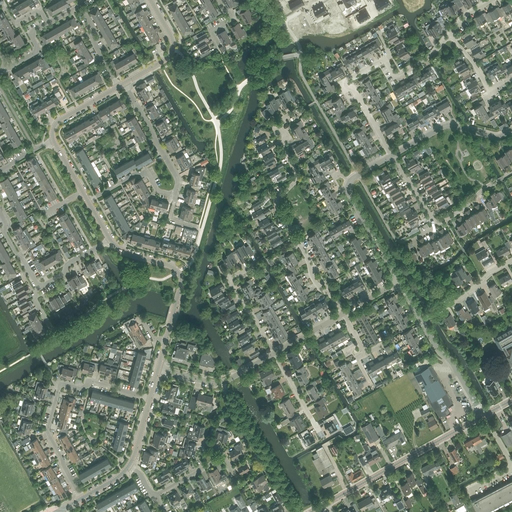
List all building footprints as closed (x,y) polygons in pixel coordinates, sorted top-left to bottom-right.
[(26,10),(31,7),(26,0),(23,0),(25,1),(22,3),(26,10)] [(61,0),(56,3),(60,10),(65,8),(61,0)] [(131,8),(132,11),(139,7),(138,4),(140,3),(138,0),(134,0),(129,3),(132,8),(131,8)] [(202,10),(212,4),(210,0),(208,0),(203,3),(200,5),(202,7),(199,9),(200,11),(202,10)] [(230,0),(225,3),(228,8),(233,5),(234,8),(240,4),(238,1),(235,4),(232,0),(230,0)] [(301,0),(294,0),(291,2),(295,9),(304,4),(301,0)] [(349,0),(342,0),(344,3),(342,4),(345,10),(348,8),(347,7),(352,4),(349,0)] [(381,0),(381,1),(375,4),(379,11),(389,6),(385,0),(381,0)] [(451,2),(448,3),(449,6),(453,13),(454,14),(458,12),(457,10),(459,8),(461,7),(457,0),(453,0),(451,1),(451,2)] [(18,1),(16,2),(21,13),(26,10),(22,3),(19,4),(18,1)] [(171,12),(179,8),(176,4),(177,3),(176,1),(173,2),(174,4),(169,7),(171,12)] [(21,13),(16,2),(13,3),(14,4),(13,5),(12,6),(12,7),(12,8),(10,10),(13,14),(15,13),(17,15),(21,13)] [(449,6),(448,3),(447,2),(440,6),(441,7),(439,9),(440,10),(443,15),(445,14),(448,13),(449,15),(453,13),(449,6)] [(56,3),(51,6),(56,13),(60,10),(56,3)] [(95,8),(90,11),(92,16),(100,11),(97,7),(98,6),(97,4),(94,6),(95,8)] [(205,14),(208,13),(215,8),(212,4),(202,10),(205,14)] [(510,12),(505,4),(502,6),(502,7),(499,8),(504,16),(503,16),(504,17),(507,16),(507,14),(510,12)] [(323,5),(314,11),(318,18),(324,14),(325,17),(331,14),(329,11),(327,12),(323,5)] [(56,13),(51,6),(47,8),(46,7),(44,9),(46,12),(48,10),(51,16),(56,13)] [(135,13),(137,18),(148,12),(147,10),(144,11),(143,8),(141,10),(139,7),(132,11),(134,14),(135,13)] [(243,7),(237,11),(239,15),(241,14),(246,23),(254,19),(248,9),(245,11),(243,7)] [(504,16),(499,8),(498,7),(496,8),(492,10),(496,18),(500,16),(500,18),(503,16),(504,16)] [(174,17),(181,13),(179,8),(171,12),(174,17)] [(208,13),(211,17),(207,19),(208,22),(217,18),(215,15),(218,13),(215,8),(208,13)] [(358,11),(353,14),(355,17),(357,15),(361,22),(370,17),(366,10),(360,13),(358,11)] [(489,12),(486,14),(490,21),(491,23),(494,21),(493,20),(496,18),(492,10),(489,12)] [(102,16),(100,11),(92,16),(95,20),(102,16)] [(137,18),(140,22),(148,17),(146,15),(149,13),(148,12),(137,18)] [(490,21),(486,14),(485,12),(482,14),(479,15),(483,24),(486,22),(487,23),(490,21)] [(177,22),(184,18),(181,13),(174,17),(177,22)] [(340,27),(337,23),(341,21),(338,15),(329,21),(330,23),(323,27),(327,33),(331,31),(332,32),(340,27)] [(479,15),(475,17),(475,18),(472,19),(476,27),(477,28),(480,27),(480,25),(483,24),(479,15)] [(105,21),(102,16),(95,20),(98,25),(105,21)] [(437,33),(441,31),(440,29),(443,27),(442,27),(445,25),(439,16),(437,18),(437,19),(431,22),(433,26),(437,33)] [(0,26),(8,21),(6,17),(0,19),(0,26)] [(140,22),(142,27),(153,20),(152,19),(150,20),(148,17),(140,22)] [(77,23),(74,18),(69,20),(73,28),(78,25),(78,26),(81,25),(79,22),(77,23)] [(184,18),(177,22),(179,26),(187,22),(184,18)] [(68,30),(73,28),(69,20),(64,23),(68,30)] [(142,27),(145,31),(153,26),(151,23),(154,22),(153,20),(142,27)] [(0,28),(2,28),(4,30),(11,26),(8,21),(0,26),(0,28)] [(98,25),(100,30),(108,25),(105,21),(98,25)] [(187,22),(179,26),(182,31),(189,27),(187,22)] [(64,23),(59,26),(64,33),(68,30),(64,23)] [(397,33),(400,31),(396,25),(395,25),(393,23),(387,27),(388,29),(388,30),(389,32),(387,33),(389,37),(396,33),(397,33)] [(231,28),(237,38),(244,34),(245,37),(248,36),(244,28),(241,30),(238,24),(231,28)] [(100,30),(103,34),(110,30),(108,25),(100,30)] [(2,34),(3,37),(14,31),(11,26),(4,30),(5,33),(2,34)] [(59,26),(55,28),(59,36),(64,33),(59,26)] [(145,31),(147,35),(158,29),(157,28),(155,29),(153,26),(145,31)] [(433,26),(427,30),(427,29),(424,30),(428,37),(430,35),(430,36),(433,35),(434,37),(438,34),(437,33),(433,26)] [(182,31),(185,36),(190,33),(191,35),(194,33),(193,31),(192,32),(189,27),(182,31)] [(54,38),(59,36),(55,28),(50,31),(54,38)] [(147,35),(150,40),(149,40),(152,46),(157,43),(155,40),(160,38),(156,32),(159,31),(158,29),(147,35)] [(113,35),(110,30),(103,34),(106,39),(113,35)] [(217,35),(223,45),(230,41),(231,43),(230,44),(233,48),(237,45),(231,34),(228,36),(225,30),(217,35)] [(16,35),(14,31),(3,37),(4,39),(8,37),(9,39),(16,35)] [(50,41),(54,38),(50,31),(45,34),(50,41)] [(462,39),(464,43),(472,38),(470,35),(472,34),(470,31),(461,36),(462,39)] [(13,40),(15,42),(22,38),(19,33),(16,35),(9,39),(10,42),(13,40)] [(198,38),(200,42),(208,38),(205,33),(200,36),(199,33),(193,36),(195,39),(198,38)] [(396,33),(389,37),(388,38),(390,42),(392,41),(393,43),(394,43),(395,45),(402,41),(404,40),(403,37),(400,39),(396,33)] [(45,45),(45,44),(50,41),(45,34),(40,37),(43,42),(41,43),(43,46),(45,45)] [(106,39),(108,44),(116,39),(113,35),(106,39)] [(22,38),(15,42),(17,47),(14,49),(15,52),(21,49),(20,46),(25,43),(22,38)] [(208,38),(200,42),(195,45),(198,50),(200,49),(207,44),(206,42),(209,40),(208,38)] [(379,46),(381,44),(377,38),(370,42),(375,51),(378,50),(379,53),(382,51),(379,46)] [(470,48),(477,43),(475,41),(474,41),(472,38),(464,43),(466,46),(468,49),(470,48)] [(116,39),(108,44),(111,49),(116,46),(118,48),(121,46),(119,44),(118,44),(116,39)] [(75,40),(69,43),(72,48),(76,45),(77,49),(85,45),(82,40),(77,43),(75,40)] [(402,41),(395,45),(397,47),(396,48),(397,50),(396,51),(398,55),(399,55),(399,54),(406,51),(407,50),(408,49),(403,44),(402,41)] [(370,42),(365,45),(372,57),(374,56),(372,53),(375,51),(370,42)] [(477,43),(470,48),(471,50),(473,54),(481,49),(479,46),(480,46),(479,42),(477,43)] [(210,49),(207,44),(200,49),(203,53),(199,55),(201,58),(210,53),(208,50),(210,49)] [(76,53),(77,55),(87,49),(85,45),(77,49),(79,51),(76,53)] [(372,57),(365,45),(360,48),(365,57),(368,55),(369,58),(372,57)] [(129,56),(133,63),(138,60),(135,55),(138,54),(134,48),(131,50),(134,53),(129,56)] [(355,51),(362,63),(364,62),(362,59),(365,57),(360,48),(355,51)] [(81,56),(83,58),(90,54),(87,49),(77,55),(78,57),(81,56)] [(473,54),(475,57),(477,60),(486,55),(484,52),(483,53),(481,49),(473,54)] [(399,54),(399,55),(402,59),(403,57),(405,60),(405,59),(407,62),(413,58),(412,56),(411,56),(407,50),(406,51),(399,54)] [(350,54),(352,56),(355,63),(356,62),(358,61),(360,64),(362,63),(355,51),(350,54)] [(83,58),(85,63),(82,65),(83,68),(89,64),(88,62),(93,59),(90,54),(83,58)] [(123,55),(129,66),(133,63),(129,56),(126,57),(125,54),(123,55)] [(350,54),(344,57),(344,58),(343,58),(343,59),(343,60),(344,60),(349,69),(354,66),(353,64),(355,63),(352,56),(350,54)] [(120,61),(124,69),(129,66),(123,55),(120,57),(122,60),(120,61)] [(36,60),(40,68),(45,65),(47,69),(50,67),(47,61),(44,63),(41,57),(36,60)] [(460,71),(460,70),(467,67),(467,66),(464,62),(462,63),(461,61),(461,62),(459,59),(454,62),(453,63),(454,66),(455,65),(459,71),(460,71)] [(40,68),(36,60),(32,63),(37,73),(40,72),(38,69),(40,68)] [(120,61),(115,64),(113,60),(110,62),(113,68),(116,66),(119,71),(124,69),(120,61)] [(334,66),(335,69),(340,77),(345,74),(342,68),(344,67),(341,62),(334,66)] [(491,64),(493,67),(496,73),(499,72),(501,74),(505,71),(503,67),(500,68),(497,63),(497,62),(496,62),(495,62),(491,64)] [(37,73),(32,63),(27,66),(31,73),(34,71),(35,75),(37,73)] [(491,64),(484,69),(490,80),(495,77),(494,75),(496,73),(493,67),(491,64)] [(511,75),(511,65),(509,66),(507,64),(506,65),(503,67),(505,71),(508,70),(511,76),(511,75)] [(31,73),(27,66),(22,68),(28,79),(30,78),(28,74),(31,73)] [(464,80),(470,76),(469,74),(470,73),(468,71),(470,70),(468,66),(467,66),(467,67),(460,70),(460,71),(463,77),(462,77),(464,80)] [(424,73),(427,80),(430,78),(431,79),(432,79),(432,80),(433,80),(434,79),(437,78),(430,67),(426,69),(427,72),(424,73)] [(17,71),(22,78),(23,81),(28,79),(22,68),(17,71)] [(332,74),(335,80),(340,77),(335,69),(333,71),(331,68),(326,71),(329,76),(332,74)] [(22,78),(17,71),(13,74),(16,79),(13,81),(16,86),(19,85),(17,81),(22,78)] [(98,73),(93,76),(97,83),(102,80),(99,75),(101,74),(99,71),(97,72),(98,73)] [(319,75),(325,86),(330,83),(327,77),(329,76),(326,71),(319,75)] [(427,80),(424,73),(421,75),(420,73),(415,75),(420,84),(422,87),(425,85),(426,83),(425,81),(427,80)] [(420,84),(415,75),(410,78),(412,80),(409,82),(412,88),(420,84)] [(97,83),(93,76),(88,79),(92,86),(97,83)] [(366,88),(372,84),(368,76),(359,81),(362,86),(364,85),(366,88)] [(470,88),(476,84),(478,83),(475,79),(473,80),(472,78),(470,76),(464,80),(465,82),(466,82),(470,88)] [(84,81),(88,89),(92,86),(88,79),(84,81)] [(402,82),(408,91),(409,94),(414,91),(412,88),(409,82),(406,83),(405,80),(402,82)] [(79,84),(83,91),(88,89),(84,81),(79,84)] [(139,97),(149,91),(144,82),(137,86),(139,90),(137,92),(139,97)] [(408,91),(402,82),(400,83),(402,86),(399,88),(404,96),(409,94),(408,91)] [(331,85),(330,83),(325,86),(322,87),(325,92),(330,89),(332,92),(336,89),(334,84),(331,85)] [(83,91),(79,84),(74,87),(78,94),(83,91)] [(372,84),(366,88),(367,90),(364,92),(366,94),(375,89),(372,84)] [(470,88),(468,89),(472,95),(471,95),(472,98),(479,94),(477,92),(478,92),(477,89),(479,88),(476,84),(470,88)] [(399,88),(396,89),(395,86),(392,87),(399,99),(404,96),(399,88)] [(74,87),(70,89),(69,88),(67,90),(68,93),(70,91),(74,97),(78,94),(74,87)] [(375,89),(366,94),(367,96),(370,95),(371,97),(380,92),(378,87),(375,89)] [(55,105),(60,102),(58,98),(62,96),(58,88),(53,90),(55,93),(50,95),(51,97),(55,105)] [(149,91),(139,97),(142,102),(146,99),(147,102),(154,99),(149,91)] [(279,94),(280,97),(284,103),(285,102),(289,100),(288,100),(292,98),(294,102),(297,100),(291,91),(285,94),(283,91),(279,94)] [(371,104),(383,97),(380,92),(371,97),(373,100),(370,102),(371,104)] [(45,97),(51,107),(55,105),(51,97),(49,99),(47,96),(45,97)] [(51,107),(45,97),(43,98),(44,101),(42,103),(46,110),(51,107)] [(285,102),(284,103),(280,97),(276,100),(274,98),(269,100),(270,102),(271,102),(275,109),(280,107),(279,105),(282,104),(285,109),(288,107),(285,102)] [(343,102),(340,97),(334,100),(333,98),(328,100),(331,105),(333,104),(335,107),(343,102)] [(386,102),(383,97),(371,104),(373,106),(376,105),(377,107),(386,102)] [(446,98),(441,101),(448,112),(450,111),(449,108),(451,107),(446,98)] [(119,100),(114,103),(118,111),(123,108),(123,107),(126,106),(122,100),(120,101),(119,100)] [(149,113),(156,109),(154,104),(156,103),(155,100),(148,104),(150,106),(146,108),(149,113)] [(474,115),(479,112),(485,109),(483,106),(485,105),(483,100),(478,103),(479,105),(471,110),(474,115)] [(501,113),(503,112),(508,109),(505,104),(503,106),(500,100),(495,103),(501,113)] [(35,102),(41,113),(46,110),(42,103),(39,104),(37,101),(35,102)] [(448,112),(441,101),(436,103),(438,106),(441,112),(444,111),(446,114),(448,112)] [(35,102),(33,104),(35,107),(30,110),(36,121),(39,119),(37,115),(41,113),(35,102)] [(271,102),(270,102),(266,105),(268,108),(261,111),(266,120),(269,118),(268,115),(271,113),(271,114),(276,111),(275,109),(271,102)] [(343,102),(335,107),(336,109),(334,111),(337,116),(341,113),(340,111),(346,107),(343,102)] [(118,111),(114,103),(109,106),(113,113),(118,111)] [(384,117),(392,112),(390,109),(393,108),(390,103),(385,106),(387,108),(381,112),(384,117)] [(501,113),(495,103),(489,106),(491,109),(489,110),(490,113),(493,118),(501,113)] [(113,113),(109,106),(104,109),(108,116),(113,113)] [(351,111),(348,112),(351,117),(351,118),(353,120),(358,118),(355,112),(357,110),(355,106),(350,108),(351,111)] [(433,109),(438,118),(440,117),(439,114),(441,112),(438,106),(433,109)] [(156,116),(157,119),(163,115),(159,108),(156,109),(149,113),(152,118),(156,116)] [(108,116),(104,109),(99,112),(100,113),(103,119),(108,116)] [(420,116),(425,125),(430,122),(429,119),(431,118),(428,112),(426,109),(423,111),(424,114),(420,116)] [(438,118),(433,109),(428,112),(431,118),(434,116),(436,119),(438,118)] [(479,112),(484,120),(487,118),(488,121),(493,118),(490,113),(488,114),(485,109),(479,112)] [(343,122),(351,118),(351,117),(348,112),(343,115),(341,113),(337,116),(338,118),(339,121),(342,119),(343,122)] [(392,112),(384,117),(387,122),(392,119),(394,121),(398,118),(397,116),(396,113),(393,115),(392,112)] [(8,119),(10,118),(7,113),(0,117),(2,122),(3,122),(8,119)] [(425,125),(420,116),(419,113),(411,118),(416,127),(419,125),(420,127),(425,125)] [(89,119),(93,127),(95,129),(102,125),(100,121),(97,115),(94,116),(89,119)] [(135,117),(127,121),(125,123),(128,128),(130,126),(138,122),(135,117)] [(159,130),(168,125),(164,117),(158,121),(160,123),(156,125),(159,130)] [(394,135),(399,132),(397,129),(401,127),(399,125),(401,123),(401,122),(398,118),(394,121),(395,124),(390,127),(392,132),(393,132),(394,135)] [(416,127),(411,118),(406,121),(410,127),(407,129),(410,133),(415,131),(414,128),(416,127)] [(11,124),(8,119),(3,122),(2,122),(1,123),(4,128),(11,124)] [(93,127),(89,119),(84,122),(88,129),(93,127)] [(297,126),(291,129),(294,134),(302,130),(300,127),(303,126),(300,121),(295,123),(297,126)] [(88,129),(84,122),(79,125),(83,132),(88,129)] [(133,131),(141,127),(138,122),(130,126),(133,131)] [(14,128),(11,124),(4,128),(6,133),(14,128)] [(83,132),(79,125),(74,128),(78,135),(83,132)] [(173,132),(168,125),(159,130),(161,135),(165,133),(167,136),(173,132)] [(356,139),(359,138),(365,134),(364,132),(366,130),(363,125),(358,128),(360,131),(354,134),(354,135),(354,136),(356,139)] [(392,132),(390,127),(387,128),(386,126),(381,129),(383,133),(386,132),(389,138),(394,135),(393,132),(392,132)] [(136,136),(143,132),(141,127),(133,131),(136,136)] [(9,137),(16,133),(14,128),(6,133),(9,137)] [(69,130),(73,138),(74,140),(79,137),(78,135),(74,128),(69,130)] [(304,139),(309,136),(304,129),(302,130),(294,134),(297,140),(303,136),(304,139)] [(74,140),(73,138),(69,130),(64,133),(69,143),(74,140)] [(143,132),(136,136),(133,137),(136,143),(146,137),(143,132)] [(12,142),(19,138),(16,133),(9,137),(12,142)] [(169,140),(165,142),(168,147),(178,141),(174,134),(168,137),(169,140)] [(359,138),(356,139),(359,144),(361,143),(371,138),(369,135),(367,137),(365,134),(359,138)] [(269,147),(268,146),(266,143),(264,140),(268,138),(266,135),(257,140),(256,139),(254,140),(253,141),(254,143),(256,144),(258,143),(260,146),(257,148),(260,153),(263,151),(269,147)] [(300,144),(302,148),(303,150),(309,146),(310,149),(314,146),(309,136),(304,139),(305,141),(300,144)] [(19,138),(12,142),(14,147),(22,143),(19,138)] [(364,148),(371,144),(369,141),(372,140),(371,138),(361,143),(364,148)] [(178,141),(168,147),(171,152),(175,150),(176,152),(182,149),(178,141)] [(268,146),(269,147),(263,151),(266,156),(263,157),(266,162),(274,157),(274,158),(275,157),(273,152),(271,153),(269,149),(275,146),(273,143),(268,146)] [(303,150),(302,148),(300,144),(297,146),(296,143),(291,146),(293,151),(296,149),(299,155),(304,152),(303,150)] [(364,148),(362,149),(365,156),(367,156),(377,150),(375,146),(372,147),(371,144),(364,148)] [(75,153),(78,157),(86,153),(83,148),(75,153)] [(144,155),(148,162),(153,160),(150,154),(152,152),(150,150),(148,151),(149,152),(144,155)] [(179,163),(189,157),(185,150),(179,153),(180,156),(176,158),(179,163)] [(331,152),(323,157),(329,167),(334,164),(331,158),(333,157),(331,152)] [(410,167),(409,166),(416,163),(416,162),(414,159),(416,158),(413,152),(406,157),(407,160),(406,160),(408,162),(406,163),(408,167),(410,167)] [(86,153),(78,157),(81,162),(88,158),(86,153)] [(506,154),(505,154),(501,156),(506,165),(511,162),(510,160),(509,160),(506,154)] [(148,162),(144,155),(139,158),(143,165),(148,162)] [(27,167),(30,166),(37,161),(34,156),(27,161),(29,164),(26,165),(27,167)] [(506,165),(501,156),(496,159),(501,168),(506,165)] [(189,157),(179,163),(182,168),(186,166),(187,168),(193,165),(189,157)] [(269,166),(272,171),(278,168),(279,169),(284,166),(282,163),(277,166),(275,163),(276,162),(274,158),(274,157),(266,162),(264,163),(267,167),(269,166)] [(329,167),(323,157),(320,158),(315,161),(318,166),(321,164),(324,170),(329,167)] [(88,158),(81,162),(84,167),(91,163),(88,158)] [(135,160),(134,158),(129,161),(133,168),(137,166),(138,166),(135,160)] [(138,166),(137,166),(139,168),(143,165),(139,158),(135,160),(138,166)] [(37,161),(30,166),(32,171),(40,166),(37,161)] [(124,164),(128,171),(133,168),(129,161),(124,164)] [(308,174),(311,177),(313,176),(314,176),(319,173),(316,167),(318,166),(315,161),(312,163),(311,164),(312,166),(309,168),(311,172),(308,174)] [(410,167),(408,167),(410,171),(412,170),(412,171),(414,170),(415,172),(416,171),(417,174),(424,170),(422,167),(421,168),(417,162),(416,162),(416,163),(409,166),(410,167)] [(86,172),(94,167),(91,163),(84,167),(86,172)] [(119,166),(124,174),(128,171),(124,164),(119,166)] [(35,176),(43,171),(40,166),(32,171),(35,176)] [(119,166),(114,169),(119,176),(124,174),(119,166)] [(94,167),(86,172),(89,176),(96,172),(94,167)] [(204,172),(205,168),(202,167),(196,169),(195,173),(192,172),(191,178),(199,180),(201,181),(204,172)] [(272,171),(269,173),(272,177),(273,177),(275,180),(277,179),(278,182),(286,177),(285,174),(282,176),(280,173),(281,172),(279,169),(278,168),(272,171)] [(38,181),(46,176),(43,171),(35,176),(38,181)] [(92,181),(99,177),(101,175),(99,171),(96,172),(89,176),(92,181)] [(380,185),(382,183),(391,178),(388,174),(386,175),(383,171),(375,176),(380,185)] [(422,180),(430,176),(428,171),(419,176),(422,180)] [(323,174),(320,175),(319,173),(314,176),(313,176),(311,177),(314,182),(317,180),(318,182),(320,183),(321,182),(325,179),(323,174)] [(41,186),(49,181),(46,176),(38,181),(41,186)] [(430,176),(422,180),(425,185),(433,180),(430,176)] [(0,182),(3,186),(11,182),(8,177),(0,182)] [(99,177),(92,181),(94,186),(102,182),(99,177)] [(134,183),(137,188),(145,184),(142,179),(138,181),(136,177),(130,181),(132,185),(134,183)] [(193,184),(192,187),(199,189),(200,186),(197,185),(199,180),(191,178),(189,183),(193,184)] [(392,181),(391,178),(382,183),(385,188),(393,183),(396,182),(395,180),(392,181)] [(433,180),(425,185),(427,190),(436,185),(433,180)] [(44,191),(51,186),(49,181),(41,186),(44,191)] [(323,194),(330,190),(328,188),(331,186),(328,181),(319,186),(323,194)] [(13,187),(11,182),(3,186),(6,191),(13,187)] [(396,188),(393,183),(385,188),(383,189),(386,194),(388,193),(390,192),(389,192),(396,188)] [(145,184),(137,188),(135,190),(138,195),(138,194),(148,189),(145,184)] [(436,185),(427,190),(430,195),(432,194),(438,190),(438,189),(436,185)] [(46,194),(43,195),(44,197),(54,191),(51,186),(44,191),(46,194)] [(13,187),(6,191),(8,196),(16,192),(13,187)] [(199,189),(192,187),(192,190),(188,189),(186,194),(197,197),(199,189)] [(390,197),(392,196),(401,192),(398,187),(396,188),(389,192),(390,192),(388,193),(390,197)] [(432,194),(434,198),(443,193),(440,188),(438,189),(438,190),(432,194)] [(148,199),(147,196),(151,194),(148,189),(138,194),(141,199),(140,200),(144,206),(148,199)] [(323,194),(326,199),(336,193),(334,191),(331,193),(330,190),(323,194)] [(48,197),(50,201),(57,196),(54,191),(44,197),(45,199),(48,197)] [(491,194),(491,195),(492,196),(495,202),(501,198),(502,199),(504,198),(501,192),(501,191),(498,193),(498,192),(496,193),(495,191),(491,194)] [(16,192),(8,196),(11,200),(11,201),(17,197),(19,196),(16,192)] [(392,196),(395,201),(403,196),(401,192),(392,196)] [(324,200),(326,205),(336,200),(334,197),(337,196),(336,193),(326,199),(324,200)] [(434,198),(437,203),(445,198),(443,193),(434,198)] [(195,206),(197,197),(186,194),(185,200),(189,201),(188,204),(195,206)] [(104,199),(107,204),(114,199),(111,195),(104,199)] [(495,202),(492,196),(491,195),(488,197),(488,198),(488,199),(489,201),(487,202),(485,204),(489,210),(491,209),(490,208),(497,204),(495,202)] [(395,201),(397,206),(406,201),(403,196),(395,201)] [(17,197),(11,201),(11,200),(9,201),(12,206),(20,202),(17,197)] [(450,206),(445,198),(437,203),(440,208),(442,206),(444,209),(450,206)] [(109,208),(117,204),(114,199),(107,204),(109,208)] [(148,199),(144,206),(155,209),(158,200),(152,199),(152,200),(148,199)] [(406,201),(397,206),(395,207),(398,212),(409,206),(407,203),(411,201),(409,201),(408,200),(408,199),(406,201)] [(255,219),(258,217),(258,216),(264,213),(263,212),(264,212),(262,208),(261,209),(259,206),(263,203),(261,200),(252,206),(256,212),(252,213),(255,219)] [(326,205),(329,210),(341,203),(340,201),(337,203),(336,200),(326,205)] [(15,211),(22,207),(20,202),(12,206),(15,211)] [(161,211),(166,212),(169,213),(172,205),(169,204),(169,203),(163,202),(161,211)] [(341,203),(329,210),(332,215),(341,210),(340,207),(343,206),(341,203)] [(117,204),(109,208),(112,213),(119,209),(117,204)] [(181,211),(192,214),(195,206),(188,204),(187,207),(183,206),(181,211)] [(17,216),(25,211),(22,207),(15,211),(17,216)] [(410,220),(416,216),(417,216),(418,215),(416,211),(414,212),(412,210),(410,208),(404,212),(405,214),(406,214),(410,220)] [(484,208),(479,211),(484,219),(489,216),(484,208)] [(119,209),(112,213),(115,218),(122,213),(119,209)] [(268,209),(264,212),(263,212),(264,213),(258,216),(258,217),(261,221),(259,223),(262,228),(263,226),(271,222),(268,217),(266,218),(265,215),(270,212),(268,209)] [(28,216),(25,211),(17,216),(20,221),(28,216)] [(192,214),(181,211),(180,217),(184,218),(183,221),(190,222),(192,214)] [(480,222),(484,219),(479,211),(475,213),(480,222)] [(58,220),(60,222),(69,217),(66,212),(58,216),(60,219),(58,220)] [(122,213),(115,218),(117,222),(125,218),(122,213)] [(480,222),(475,213),(470,216),(475,225),(480,222)] [(416,216),(410,220),(408,220),(412,227),(411,227),(412,230),(417,227),(419,226),(418,224),(418,223),(417,221),(419,220),(417,216),(416,216)] [(470,227),(475,225),(470,216),(465,219),(466,221),(467,220),(470,227)] [(62,227),(64,226),(72,222),(69,217),(60,222),(62,227)] [(120,227),(127,223),(125,218),(117,222),(120,227)] [(346,221),(344,218),(342,219),(348,229),(353,226),(349,219),(346,221)] [(343,232),(348,229),(342,219),(340,221),(342,224),(339,225),(343,232)] [(470,227),(467,220),(466,221),(462,223),(467,232),(471,229),(470,227)] [(18,227),(13,230),(16,235),(23,230),(20,226),(24,224),(22,221),(17,224),(18,227)] [(265,231),(268,236),(277,231),(278,233),(282,230),(281,227),(275,230),(274,227),(275,226),(272,221),(271,222),(263,226),(266,231),(265,231)] [(72,222),(64,226),(62,227),(65,232),(75,227),(72,222)] [(127,223),(120,227),(123,232),(126,230),(130,228),(127,223)] [(459,236),(467,232),(462,223),(457,226),(458,228),(456,230),(459,236)] [(338,234),(343,232),(339,225),(336,227),(335,224),(333,225),(338,234)] [(338,234),(333,225),(330,226),(332,229),(329,231),(334,239),(339,236),(338,234)] [(68,238),(70,236),(77,232),(75,227),(65,232),(65,233),(68,238)] [(18,239),(29,233),(26,229),(23,230),(16,235),(18,239)] [(190,230),(188,237),(191,238),(192,235),(196,236),(197,231),(195,230),(193,231),(190,230)] [(277,231),(268,236),(274,247),(285,241),(284,238),(281,239),(279,236),(280,236),(278,233),(277,231)] [(77,232),(70,236),(68,238),(71,243),(73,241),(80,237),(77,232)] [(309,243),(318,238),(320,237),(317,232),(311,235),(309,237),(310,239),(307,241),(309,243)] [(21,244),(31,238),(29,233),(18,239),(21,244)] [(131,242),(136,244),(139,236),(129,233),(127,240),(131,241),(131,242)] [(439,238),(445,249),(450,246),(448,244),(444,235),(442,233),(440,234),(441,237),(439,238)] [(453,241),(448,233),(444,235),(448,244),(453,241)] [(145,235),(144,237),(142,245),(147,247),(150,239),(150,236),(145,235)] [(73,241),(75,246),(83,242),(80,237),(73,241)] [(349,241),(352,246),(356,244),(361,240),(360,238),(357,240),(355,237),(349,241)] [(440,251),(445,249),(439,238),(437,239),(435,237),(433,238),(434,241),(439,249),(440,251)] [(34,243),(31,238),(21,244),(24,249),(29,246),(31,249),(36,245),(35,242),(34,243)] [(313,244),(315,247),(321,243),(318,238),(309,243),(310,246),(313,244)] [(167,251),(169,242),(163,240),(162,246),(161,249),(167,251)] [(174,244),(172,252),(178,254),(180,243),(181,241),(179,240),(178,243),(175,242),(174,244)] [(361,240),(356,244),(352,246),(354,251),(361,247),(359,244),(362,242),(361,240)] [(485,240),(481,243),(483,246),(484,245),(486,248),(489,247),(485,240)] [(433,250),(430,243),(429,241),(424,244),(429,253),(433,250)] [(434,252),(439,249),(434,241),(430,243),(433,250),(434,252)] [(504,243),(506,246),(496,251),(500,258),(510,253),(508,249),(511,247),(508,241),(504,243)] [(83,242),(75,246),(78,251),(86,247),(83,242)] [(323,242),(321,243),(315,247),(316,249),(313,251),(314,253),(324,248),(325,247),(323,242)] [(241,257),(242,256),(246,254),(245,254),(249,252),(251,256),(254,254),(248,245),(246,247),(244,244),(236,248),(237,250),(238,251),(241,257)] [(421,257),(429,253),(424,244),(419,247),(421,250),(418,251),(421,257)] [(185,247),(183,255),(189,257),(191,250),(192,250),(193,247),(191,246),(190,248),(185,247)] [(362,250),(361,247),(354,251),(357,256),(367,250),(365,248),(362,250)] [(327,253),(324,248),(314,253),(316,255),(319,254),(320,257),(327,253)] [(0,252),(0,256),(1,258),(8,254),(5,249),(0,252)] [(57,251),(58,252),(53,254),(58,262),(62,259),(59,254),(61,252),(60,249),(57,251)] [(485,267),(494,262),(488,251),(486,252),(484,249),(475,254),(479,260),(481,259),(485,267)] [(245,261),(242,256),(241,257),(238,251),(237,250),(232,253),(231,252),(226,254),(227,256),(228,256),(232,264),(232,263),(237,261),(236,259),(239,258),(242,263),(245,261)] [(368,252),(367,250),(357,256),(360,260),(367,257),(365,254),(368,252)] [(281,255),(285,263),(288,261),(296,257),(293,252),(287,255),(285,252),(281,255)] [(53,264),(58,262),(53,254),(51,256),(49,253),(47,254),(53,264)] [(331,260),(327,253),(320,257),(322,259),(319,261),(322,265),(331,260)] [(409,256),(412,262),(417,259),(414,253),(409,256)] [(3,263),(4,263),(9,260),(11,259),(8,254),(1,258),(3,263)] [(47,258),(44,260),(48,267),(53,264),(47,254),(45,255),(47,258)] [(228,256),(227,256),(223,259),(225,262),(218,265),(223,274),(226,272),(225,269),(228,267),(228,268),(233,265),(232,263),(232,264),(228,256)] [(299,262),(296,257),(288,261),(289,264),(287,265),(289,270),(294,267),(293,265),(299,262)] [(48,267),(44,260),(41,261),(40,260),(37,259),(33,261),(36,267),(40,264),(43,270),(48,267)] [(326,269),(328,272),(335,268),(338,266),(334,259),(331,260),(322,265),(325,270),(326,269)] [(364,263),(367,268),(377,263),(376,260),(373,262),(371,259),(364,263)] [(9,260),(4,263),(3,263),(1,264),(4,269),(11,264),(9,260)] [(95,260),(90,263),(95,271),(103,267),(99,261),(96,262),(95,260)] [(96,273),(95,271),(90,263),(85,265),(86,268),(84,270),(87,276),(90,274),(91,276),(96,273)] [(367,268),(370,273),(377,269),(375,266),(378,265),(377,263),(367,268)] [(4,269),(7,273),(14,269),(11,264),(4,269)] [(287,275),(290,280),(296,276),(295,274),(297,272),(294,267),(289,270),(291,273),(287,275)] [(458,275),(452,279),(456,286),(463,282),(461,279),(464,277),(467,282),(472,279),(469,274),(467,275),(462,267),(456,271),(458,275)] [(335,268),(328,272),(330,275),(328,276),(331,281),(340,276),(335,268)] [(14,269),(7,273),(10,278),(8,279),(10,281),(13,279),(12,277),(17,274),(14,269)] [(370,273),(373,278),(382,272),(381,270),(378,272),(377,269),(370,273)] [(384,275),(382,272),(373,278),(376,283),(382,279),(381,276),(384,275)] [(511,280),(511,279),(509,274),(499,279),(503,286),(511,280)] [(87,285),(82,276),(79,277),(77,275),(72,277),(77,285),(78,287),(79,289),(87,285)] [(290,280),(293,285),(302,280),(301,277),(298,279),(296,276),(290,280)] [(78,287),(77,285),(72,277),(67,280),(69,283),(66,285),(69,291),(70,290),(70,291),(78,287)] [(14,280),(8,284),(10,286),(13,291),(23,285),(22,283),(23,282),(22,279),(20,280),(16,283),(14,280)] [(244,292),(252,288),(251,285),(253,283),(250,279),(246,281),(247,284),(241,287),(244,292)] [(364,286),(361,279),(356,282),(361,291),(363,290),(362,287),(364,286)] [(293,285),(290,286),(293,291),(295,290),(302,286),(300,284),(303,282),(302,280),(293,285)] [(356,282),(351,284),(355,291),(357,289),(359,293),(361,291),(356,282)] [(218,300),(225,296),(222,291),(222,292),(220,289),(224,286),(222,283),(210,290),(216,302),(218,300)] [(351,284),(346,287),(351,297),(354,295),(352,292),(355,291),(351,284)] [(495,284),(489,288),(492,294),(490,296),(493,302),(496,300),(494,297),(501,293),(495,284)] [(29,288),(28,286),(25,288),(23,285),(13,291),(15,296),(29,288)] [(298,295),(308,289),(306,287),(303,289),(302,286),(295,290),(298,295)] [(244,292),(247,297),(253,294),(254,296),(263,291),(261,288),(260,288),(260,287),(259,287),(259,288),(254,290),(252,288),(244,292)] [(351,297),(346,287),(341,290),(345,296),(347,295),(349,298),(351,297)] [(29,294),(27,292),(30,290),(29,288),(15,296),(18,300),(21,298),(21,299),(29,294)] [(308,289),(298,295),(296,296),(299,301),(307,296),(306,293),(309,292),(308,289)] [(261,303),(270,298),(267,292),(265,294),(263,291),(254,296),(257,301),(259,300),(261,303)] [(478,297),(484,307),(483,308),(484,311),(489,308),(488,304),(491,303),(485,292),(478,297)] [(30,296),(29,294),(21,299),(21,298),(18,300),(20,305),(28,301),(27,298),(30,296)] [(57,296),(54,297),(60,308),(65,305),(64,303),(67,301),(64,295),(61,297),(59,295),(58,294),(56,295),(57,296)] [(218,300),(221,305),(224,303),(227,310),(229,308),(235,305),(234,302),(231,303),(229,300),(230,300),(227,295),(225,296),(218,300)] [(390,308),(396,305),(394,302),(397,301),(394,296),(390,298),(389,297),(385,300),(390,308)] [(51,303),(48,304),(51,310),(54,309),(56,311),(60,308),(54,297),(49,300),(51,303)] [(319,299),(320,302),(325,311),(328,310),(326,307),(329,306),(324,297),(319,299)] [(270,298),(261,303),(263,305),(260,307),(261,309),(263,308),(270,305),(273,303),(270,298)] [(30,302),(29,303),(28,301),(20,305),(18,306),(21,311),(20,312),(22,315),(28,311),(26,308),(33,305),(33,304),(32,305),(30,302)] [(467,305),(472,313),(477,310),(479,313),(483,311),(480,305),(478,307),(474,301),(467,305)] [(315,305),(319,311),(322,310),(323,313),(325,311),(320,302),(315,305)] [(309,305),(316,317),(318,316),(316,313),(319,311),(315,305),(314,303),(309,305)] [(304,308),(309,317),(312,315),(314,318),(316,317),(309,305),(304,308)] [(402,308),(400,306),(397,307),(396,305),(390,308),(387,310),(390,315),(402,308)] [(263,319),(275,312),(272,307),(271,307),(265,311),(263,312),(265,315),(262,316),(263,319)] [(462,307),(456,311),(461,320),(466,317),(467,320),(472,317),(468,310),(465,312),(462,307)] [(304,308),(299,311),(303,317),(305,322),(306,323),(308,321),(307,318),(309,317),(304,308)] [(402,308),(390,315),(393,320),(395,318),(402,315),(400,312),(403,310),(402,308)] [(355,318),(356,321),(365,315),(362,310),(356,314),(358,317),(355,318)] [(232,329),(233,328),(241,323),(238,319),(237,319),(236,316),(239,314),(237,311),(229,316),(228,315),(221,318),(223,322),(226,320),(232,329)] [(24,319),(28,317),(31,321),(38,317),(35,312),(30,315),(28,312),(23,316),(24,319)] [(275,312),(263,319),(264,321),(267,319),(269,322),(278,317),(275,312)] [(450,314),(444,318),(449,327),(453,325),(456,330),(462,327),(458,321),(455,322),(450,314)] [(368,320),(365,315),(356,321),(357,323),(360,321),(362,324),(368,320)] [(395,318),(398,323),(408,318),(406,316),(403,317),(402,315),(395,318)] [(30,325),(29,325),(30,328),(41,322),(38,317),(31,321),(28,322),(30,325)] [(278,317),(269,322),(270,325),(267,326),(269,328),(280,322),(278,317)] [(406,322),(409,320),(408,318),(398,323),(396,325),(400,332),(403,330),(402,328),(408,325),(406,322)] [(129,332),(139,326),(136,322),(133,323),(131,319),(124,323),(123,324),(125,326),(126,327),(129,332)] [(371,325),(368,320),(362,324),(363,327),(360,328),(362,331),(371,325)] [(41,322),(30,328),(33,332),(43,326),(41,322)] [(248,334),(253,331),(251,328),(245,331),(244,328),(245,327),(242,322),(241,323),(233,328),(236,332),(238,331),(241,336),(247,332),(248,334)] [(280,322),(269,328),(270,331),(273,329),(274,332),(283,327),(280,322)] [(374,330),(371,325),(362,331),(363,333),(366,331),(367,334),(374,330)] [(33,332),(35,337),(37,340),(42,337),(41,334),(46,331),(43,326),(33,332)] [(139,326),(129,332),(128,332),(131,337),(141,331),(139,326)] [(283,327),(274,332),(276,334),(273,336),(274,338),(286,332),(283,327)] [(343,342),(348,339),(346,335),(341,327),(339,329),(340,331),(338,333),(343,342)] [(401,335),(404,340),(413,335),(411,332),(414,330),(413,328),(401,335)] [(500,336),(494,339),(497,344),(501,352),(504,350),(506,353),(502,355),(510,369),(511,372),(511,349),(508,351),(506,349),(507,349),(510,347),(511,346),(511,345),(511,329),(510,330),(508,331),(505,333),(501,335),(500,336)] [(376,335),(374,330),(367,334),(369,336),(366,338),(367,340),(376,335)] [(141,331),(131,337),(134,342),(144,336),(141,331)] [(251,343),(252,344),(257,341),(255,338),(250,341),(248,338),(250,337),(248,334),(247,332),(241,336),(238,337),(240,342),(241,342),(243,347),(245,346),(251,343)] [(286,332),(274,338),(275,341),(278,339),(280,342),(289,337),(286,332)] [(333,332),(331,333),(338,344),(343,342),(338,333),(335,335),(333,332)] [(338,344),(331,333),(329,334),(331,337),(328,339),(333,347),(338,344)] [(367,340),(368,342),(371,341),(373,344),(379,340),(378,338),(376,335),(367,340)] [(413,335),(404,340),(406,345),(409,344),(419,338),(417,336),(414,338),(413,335)] [(144,336),(134,342),(136,345),(137,346),(139,349),(141,348),(139,345),(147,341),(144,336)] [(333,347),(328,339),(326,340),(324,337),(321,339),(327,348),(328,350),(333,347)] [(412,349),(418,345),(417,342),(420,340),(419,338),(409,344),(412,349)] [(327,348),(321,339),(319,340),(321,343),(318,344),(322,351),(327,348)] [(186,345),(176,342),(173,354),(175,355),(175,357),(187,361),(189,351),(194,352),(197,343),(187,340),(186,345)] [(254,347),(252,344),(251,343),(245,346),(243,347),(242,348),(245,352),(248,351),(252,358),(260,353),(258,349),(255,351),(254,348),(254,347)] [(412,349),(409,350),(412,355),(419,351),(420,354),(425,351),(422,346),(420,348),(418,345),(412,349)] [(295,349),(287,353),(290,358),(289,359),(294,368),(302,363),(297,354),(298,354),(295,349)] [(390,351),(396,361),(397,363),(402,360),(397,352),(394,353),(392,350),(390,351)] [(390,351),(388,353),(390,356),(387,357),(391,363),(396,361),(390,351)] [(215,362),(211,354),(203,352),(199,364),(206,366),(206,365),(213,367),(215,366),(213,363),(215,362)] [(391,363),(387,357),(384,359),(383,356),(381,357),(386,366),(391,363)] [(377,363),(381,369),(386,366),(381,357),(378,358),(380,361),(377,363)] [(87,372),(90,364),(90,361),(82,359),(80,366),(83,366),(82,372),(84,373),(86,372),(87,372)] [(351,364),(350,362),(347,364),(346,361),(342,363),(340,360),(335,363),(337,367),(339,365),(342,370),(351,364)] [(90,361),(90,364),(87,372),(89,373),(90,374),(93,375),(94,369),(97,370),(99,364),(90,361)] [(381,369),(377,363),(375,364),(373,361),(371,363),(376,372),(381,369)] [(104,374),(107,363),(105,362),(104,365),(101,364),(99,372),(104,374)] [(107,363),(104,374),(110,375),(113,364),(107,363)] [(376,372),(371,363),(368,364),(370,367),(367,368),(371,375),(376,372)] [(65,377),(66,377),(68,369),(63,367),(64,365),(61,364),(60,365),(59,369),(59,371),(62,371),(61,376),(62,378),(65,378),(65,377)] [(119,366),(113,364),(110,375),(116,377),(119,366)] [(343,376),(351,371),(350,368),(353,367),(351,364),(342,370),(340,371),(343,376)] [(414,375),(435,411),(440,419),(451,413),(448,407),(453,404),(432,365),(414,375)] [(68,369),(66,377),(71,379),(73,374),(76,375),(77,369),(69,366),(68,369)] [(297,375),(299,379),(298,380),(301,385),(304,383),(306,383),(305,382),(308,380),(306,376),(308,374),(304,366),(297,370),(299,374),(297,375)] [(269,368),(260,373),(265,380),(262,382),(264,386),(271,382),(269,378),(274,375),(269,368)] [(357,374),(356,372),(353,374),(351,371),(343,376),(346,381),(357,374)] [(348,386),(357,381),(355,378),(358,376),(357,374),(346,381),(348,386)] [(489,391),(491,394),(492,394),(493,395),(498,392),(498,391),(498,390),(496,385),(499,384),(495,377),(490,380),(491,382),(486,385),(487,387),(485,388),(488,392),(489,391)] [(50,394),(51,392),(47,391),(48,388),(47,387),(43,386),(44,383),(37,381),(35,390),(37,390),(50,394)] [(310,388),(307,390),(312,400),(316,398),(315,398),(318,396),(319,395),(315,388),(316,387),(315,385),(317,384),(315,381),(308,385),(310,387),(310,388)] [(353,389),(363,384),(361,382),(358,383),(357,381),(348,386),(351,391),(353,389)] [(274,384),(265,389),(268,394),(273,391),(276,398),(285,393),(280,385),(275,387),(274,384)] [(364,386),(363,384),(353,389),(356,395),(354,396),(355,398),(362,394),(360,392),(363,391),(361,388),(364,386)] [(167,391),(165,396),(169,397),(168,400),(177,403),(178,399),(173,398),(176,387),(170,386),(168,391),(167,391)] [(50,394),(37,390),(36,395),(34,395),(33,398),(39,400),(40,397),(44,398),(45,395),(46,395),(46,396),(52,398),(53,395),(50,394)] [(198,398),(191,396),(189,407),(195,409),(197,402),(205,404),(205,405),(205,406),(205,407),(205,408),(206,408),(206,409),(205,410),(206,410),(211,412),(212,409),(213,408),(213,407),(214,406),(211,405),(213,398),(199,394),(198,398)] [(27,413),(31,414),(32,413),(33,411),(32,411),(33,407),(34,407),(35,405),(34,403),(30,402),(30,399),(24,397),(19,414),(26,416),(27,413)] [(63,404),(71,407),(73,402),(75,402),(75,399),(69,397),(68,400),(64,399),(63,404)] [(315,407),(319,413),(318,413),(320,417),(325,414),(329,412),(323,403),(326,401),(324,397),(320,399),(317,401),(316,402),(318,405),(315,407)] [(288,418),(294,414),(293,412),(296,410),(289,399),(281,404),(287,414),(287,415),(288,418)] [(169,405),(164,404),(162,411),(174,414),(176,407),(180,408),(181,405),(170,401),(169,405)] [(424,410),(420,412),(423,416),(430,412),(428,408),(424,410)] [(178,420),(172,418),(162,415),(161,419),(165,420),(163,426),(172,428),(173,424),(176,425),(178,420)] [(328,429),(330,433),(338,429),(337,428),(335,424),(337,423),(335,418),(333,415),(326,419),(327,422),(325,423),(324,424),(327,429),(328,429)] [(31,428),(31,426),(32,426),(33,424),(32,422),(28,421),(28,418),(22,416),(20,425),(31,428)] [(290,421),(288,418),(281,422),(283,426),(290,422),(293,426),(295,424),(298,430),(306,426),(300,416),(290,421)] [(427,422),(431,430),(438,426),(434,418),(432,416),(428,419),(429,421),(427,422)] [(61,432),(67,431),(68,428),(66,428),(67,422),(58,420),(57,425),(62,427),(61,432)] [(370,422),(362,427),(370,443),(379,438),(370,422)] [(24,435),(25,432),(29,433),(30,431),(31,431),(32,428),(31,428),(20,425),(17,433),(24,435)] [(198,426),(196,425),(194,431),(190,432),(189,432),(188,433),(187,437),(199,440),(200,436),(202,437),(205,427),(198,425),(198,426)] [(379,426),(376,428),(381,437),(384,435),(379,426)] [(216,430),(214,437),(219,438),(219,439),(227,442),(228,437),(229,437),(232,435),(229,431),(224,429),(217,427),(216,430)] [(309,445),(315,442),(315,441),(313,436),(312,436),(310,432),(309,433),(307,429),(298,435),(300,438),(301,438),(303,442),(306,441),(309,445)] [(67,431),(61,432),(63,436),(59,439),(61,443),(69,439),(66,434),(69,433),(67,431)] [(381,437),(386,447),(390,445),(390,447),(399,442),(400,443),(405,440),(401,431),(387,439),(384,435),(381,437)] [(511,433),(510,431),(502,436),(508,447),(511,444),(511,433)] [(155,439),(165,442),(166,439),(168,440),(170,433),(163,432),(162,435),(156,433),(155,439)] [(472,438),(477,449),(479,451),(480,453),(482,452),(480,447),(487,443),(484,438),(482,440),(479,434),(472,438)] [(195,450),(197,444),(190,443),(191,439),(185,438),(183,444),(186,444),(185,447),(195,450)] [(477,449),(472,438),(464,443),(467,448),(472,445),(475,450),(477,449)] [(32,448),(40,444),(37,439),(29,443),(32,448)] [(64,448),(72,444),(69,439),(61,443),(64,448)] [(155,439),(153,445),(159,447),(158,450),(165,451),(166,445),(164,445),(165,442),(155,439)] [(230,453),(234,459),(242,454),(240,450),(243,448),(240,443),(234,446),(236,449),(230,453)] [(35,453),(42,448),(40,444),(32,448),(35,453)] [(72,444),(64,448),(67,453),(74,448),(72,444)] [(195,450),(185,447),(184,450),(182,450),(180,456),(186,457),(187,454),(194,456),(196,450),(195,450)] [(322,447),(316,450),(326,468),(332,465),(322,447)] [(37,457),(45,453),(42,448),(35,453),(37,457)] [(69,458),(77,453),(74,448),(67,453),(69,458)] [(372,449),(370,450),(376,461),(382,458),(378,451),(376,448),(372,450),(372,449)] [(449,452),(453,459),(456,457),(457,459),(460,458),(454,448),(449,452)] [(146,451),(144,457),(154,460),(156,461),(159,452),(149,449),(148,452),(146,451)] [(366,458),(364,459),(363,457),(359,459),(363,466),(366,464),(366,463),(368,462),(370,465),(374,463),(373,462),(376,461),(370,450),(369,449),(367,450),(368,452),(366,453),(366,454),(365,454),(365,455),(366,456),(366,458)] [(48,458),(46,455),(50,452),(49,450),(47,452),(45,453),(37,457),(35,459),(37,464),(40,462),(48,458)] [(69,458),(72,462),(83,456),(80,452),(77,453),(69,458)] [(144,457),(143,462),(149,464),(148,467),(154,469),(156,463),(153,463),(154,460),(144,457)] [(315,459),(313,460),(319,470),(325,467),(319,457),(315,459)] [(48,458),(40,462),(43,467),(51,462),(48,458)] [(108,458),(103,460),(107,468),(112,465),(108,458)] [(183,462),(173,468),(178,475),(188,469),(186,466),(189,465),(186,459),(183,461),(183,462)] [(98,463),(102,471),(107,468),(103,460),(98,463)] [(246,460),(238,464),(240,467),(238,468),(242,474),(249,470),(246,464),(247,463),(246,460)] [(433,461),(421,468),(425,475),(437,468),(438,469),(441,467),(438,462),(435,463),(433,461)] [(93,466),(98,473),(102,471),(98,463),(93,466)] [(44,476),(46,475),(54,471),(55,470),(58,468),(57,466),(53,469),(51,466),(41,471),(44,476)] [(98,473),(93,466),(89,469),(93,476),(98,473)] [(164,474),(157,478),(161,484),(170,479),(168,475),(171,474),(168,468),(163,471),(164,474)] [(84,471),(88,479),(93,476),(89,469),(84,471)] [(217,470),(210,473),(215,482),(217,485),(222,481),(222,482),(224,480),(228,478),(225,473),(221,475),(220,475),(217,470)] [(347,473),(352,482),(364,475),(361,470),(355,473),(353,470),(347,473)] [(54,471),(46,475),(48,480),(56,475),(54,471)] [(84,471),(79,474),(83,482),(88,479),(84,471)] [(407,482),(410,486),(416,483),(414,478),(412,474),(406,477),(408,481),(407,482)] [(51,485),(59,480),(56,475),(48,480),(51,485)] [(263,475),(251,482),(255,489),(257,487),(259,490),(263,488),(264,489),(265,490),(266,491),(267,491),(268,491),(268,490),(269,490),(269,489),(269,488),(269,487),(266,482),(267,482),(263,475)] [(330,475),(321,480),(324,487),(330,484),(331,485),(335,483),(330,475)] [(196,481),(201,490),(205,487),(207,490),(213,487),(209,481),(206,483),(203,477),(196,481)] [(421,478),(415,481),(416,483),(419,487),(422,485),(424,484),(421,478)] [(54,489),(62,485),(59,480),(51,485),(54,489)] [(134,482),(129,485),(134,492),(139,489),(134,482)] [(410,486),(407,482),(401,485),(403,490),(402,491),(405,495),(411,491),(409,487),(410,486)] [(62,485),(54,489),(56,494),(64,489),(62,485)] [(134,492),(129,485),(125,487),(129,495),(134,492)] [(192,493),(196,501),(201,498),(197,492),(194,493),(190,485),(181,490),(185,497),(192,493)] [(511,494),(507,485),(497,490),(503,503),(511,498),(511,494)] [(382,494),(380,496),(382,499),(384,498),(391,494),(394,501),(399,498),(394,489),(391,491),(389,486),(380,491),(382,494)] [(129,495),(125,487),(120,490),(124,497),(129,495)] [(64,489),(56,494),(59,499),(67,494),(64,489)] [(124,497),(120,490),(115,493),(120,500),(124,497)] [(497,490),(487,495),(493,508),(503,503),(497,490)] [(282,501),(277,491),(272,494),(277,503),(282,501)] [(168,497),(170,500),(169,501),(172,505),(172,504),(174,507),(180,504),(183,508),(188,505),(184,499),(181,501),(177,492),(168,497)] [(120,500),(115,493),(111,495),(115,503),(120,500)] [(451,496),(455,503),(457,506),(462,504),(460,500),(456,493),(453,494),(451,496)] [(115,503),(111,495),(106,498),(110,505),(115,503)] [(487,495),(477,500),(482,511),(485,511),(493,508),(487,495)] [(249,511),(246,506),(241,496),(236,499),(241,509),(242,510),(240,511),(239,510),(238,507),(237,507),(236,507),(237,508),(232,510),(231,510),(232,510),(231,511),(249,511)] [(369,497),(358,503),(362,510),(373,504),(375,508),(379,506),(374,497),(371,499),(369,497)] [(110,505),(106,498),(101,501),(105,508),(110,505)] [(476,499),(472,501),(472,502),(473,503),(477,511),(482,511),(477,500),(476,500),(476,499)] [(148,505),(145,500),(138,504),(140,509),(148,505)] [(101,501),(96,503),(101,511),(105,508),(101,501)]
